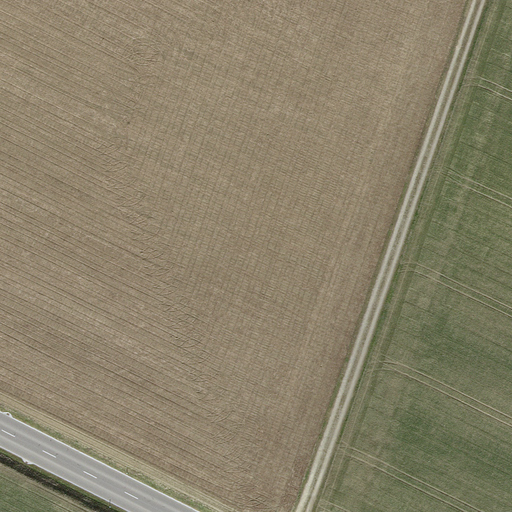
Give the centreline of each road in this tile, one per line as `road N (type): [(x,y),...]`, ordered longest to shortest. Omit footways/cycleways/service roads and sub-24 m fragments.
road 1 (track): [(308,511),(481,0)]
road 2 (tertiary): [(0,431),(158,511)]
